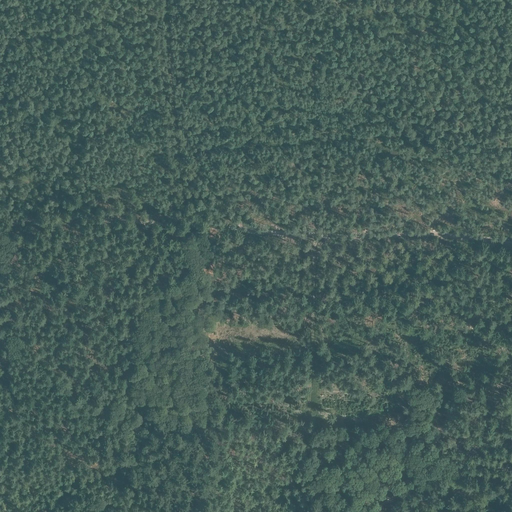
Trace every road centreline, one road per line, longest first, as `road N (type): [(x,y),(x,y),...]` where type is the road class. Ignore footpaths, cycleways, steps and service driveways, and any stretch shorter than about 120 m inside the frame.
road 1 (track): [(0,227),(91,221),(511,244)]
road 2 (track): [(308,428),(212,422),(201,285),(185,228)]
road 3 (track): [(315,234),(306,511)]
road 4 (track): [(179,151),(168,0)]
road 5 (track): [(382,511),(430,476),(511,466)]
